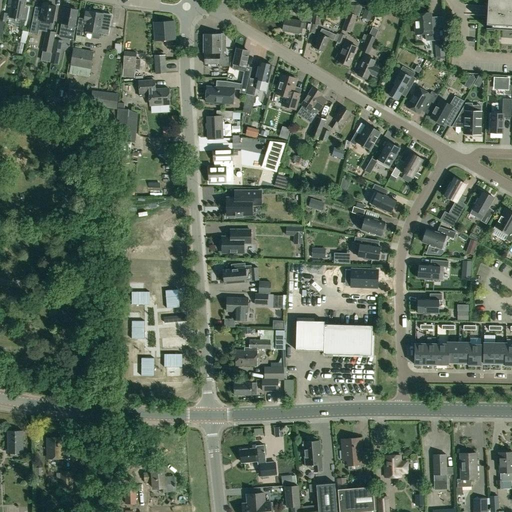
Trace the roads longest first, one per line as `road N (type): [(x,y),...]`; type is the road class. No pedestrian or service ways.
road 1 (unclassified): [(209,415),(186,7)]
road 2 (residential): [(448,152),(206,8)]
road 3 (residential): [(402,378),(398,254),(448,152)]
road 4 (secondary): [(209,415),(0,398)]
road 5 (secondary): [(209,415),(402,409)]
